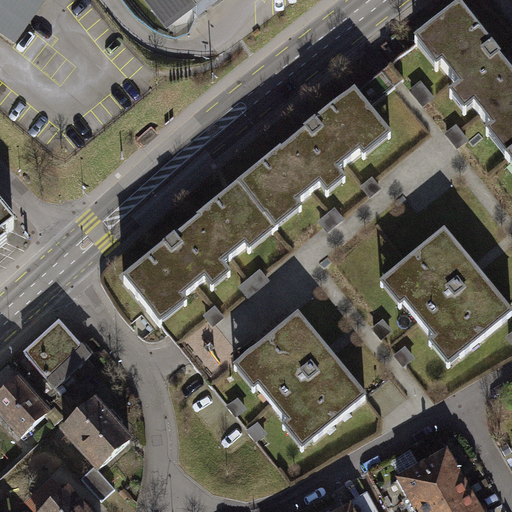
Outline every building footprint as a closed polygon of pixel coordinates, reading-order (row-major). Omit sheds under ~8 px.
[(48,0),(0,0),(0,32),(16,44),(48,0)] [(153,0),(191,47),(244,0),(153,0)] [(511,56),(480,15),(436,50),(511,145),(511,56)] [(370,100),(255,195),(294,239),(409,145),(370,100)] [(255,195),(142,287),(180,335),(294,239),(255,195)] [(0,250),(8,244),(4,238),(16,230),(0,209),(0,250)] [(511,305),(461,242),(398,294),(466,376),(511,334),(511,305)] [(379,409),(313,325),(251,375),(318,457),(379,409)] [(97,360),(64,326),(26,359),(60,395),(97,360)] [(56,418),(28,385),(0,410),(0,414),(29,447),(56,418)] [(111,411),(73,438),(109,486),(147,457),(111,411)] [(485,511),(457,457),(433,470),(455,511),(485,511)] [(455,511),(433,470),(408,483),(422,511),(455,511)] [(92,511),(79,496),(61,511),(92,511)]
